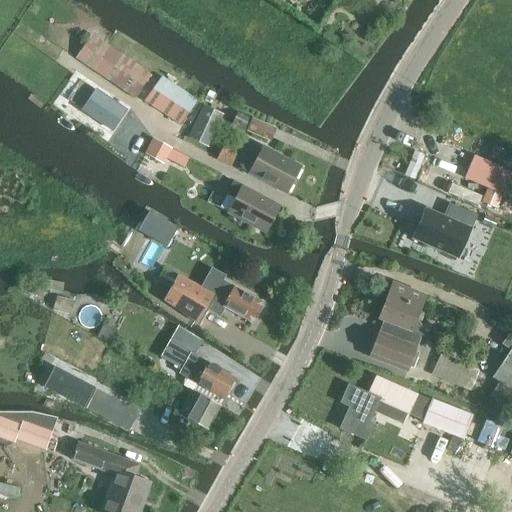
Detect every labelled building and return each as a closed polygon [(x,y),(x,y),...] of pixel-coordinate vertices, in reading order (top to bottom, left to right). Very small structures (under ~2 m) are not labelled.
[(135,99),(152,74),(92,33),(75,59),(135,99)] [(197,101),(160,75),(143,100),(180,125),(197,101)] [(96,87),(82,109),(111,129),(126,108),(96,87)] [(209,90),(204,99),(211,103),(216,94),(209,90)] [(203,104),(188,136),(207,145),(222,113),(203,104)] [(275,128),(236,112),(232,123),(255,133),(271,140),(275,128)] [(153,139),(144,155),(160,163),(164,162),(165,159),(183,168),(188,157),(153,139)] [(224,145),(218,159),(231,165),(237,151),(224,145)] [(256,164),(255,163),(244,159),(240,168),(248,173),(256,177),(287,192),(301,165),(265,146),(256,164)] [(503,194),(511,172),(511,171),(474,155),(465,178),(503,194)] [(233,181),(227,194),(235,198),(228,212),(255,227),(266,232),(280,205),(241,185),(233,181)] [(486,188),(480,200),(496,207),(501,194),(486,188)] [(511,198),(503,195),(498,208),(511,213),(511,198)] [(425,208),(412,238),(457,258),(470,230),(471,230),(477,216),(454,205),(448,218),(443,216),(425,208)] [(170,239),(177,227),(147,211),(136,231),(148,237),(153,229),(170,239)] [(482,223),(495,229),(498,222),(485,216),(482,223)] [(178,275),(164,300),(200,325),(207,310),(219,317),(224,308),(251,323),(255,316),(263,302),(255,298),(222,280),(214,295),(202,288),(178,275)] [(378,319),(383,321),(412,332),(412,331),(421,335),(422,333),(422,331),(421,329),(420,327),(419,325),(417,323),(416,322),(426,296),(392,283),(378,319)] [(57,297),(53,310),(68,315),(72,301),(57,297)] [(407,372),(421,335),(412,331),(412,332),(383,321),(379,332),(369,357),(407,372)] [(490,396),(492,406),(511,413),(511,334),(509,333),(502,344),(511,350),(492,378),(498,382),(490,396)] [(235,379),(198,358),(170,341),(161,357),(182,369),(179,373),(196,383),(196,384),(203,388),(224,399),(235,379)] [(432,375),(471,390),(479,372),(449,360),(441,356),(432,375)] [(55,366),(45,386),(84,407),(94,387),(55,366)] [(27,372),(24,382),(35,385),(37,375),(27,372)] [(350,407),(341,428),(365,439),(372,424),(368,423),(378,401),(407,414),(425,422),(433,402),(416,395),(378,377),(370,396),(349,386),(341,403),(350,407)] [(87,408),(129,430),(138,412),(96,390),(87,408)] [(213,401),(193,390),(180,414),(176,412),(170,422),(183,429),(188,419),(207,429),(220,405),(213,401)] [(465,440),(474,416),(434,400),(433,402),(425,422),(424,424),(465,440)] [(45,451),(57,418),(32,412),(0,412),(0,438),(14,444),(15,440),(45,451)] [(470,436),(503,447),(511,425),(477,414),(470,436)] [(454,437),(450,450),(456,452),(458,452),(462,441),(462,440),(454,437)] [(456,452),(456,454),(470,459),(474,445),(462,441),(458,452),(456,452)] [(140,466),(78,443),(72,460),(113,475),(99,511),(138,511),(143,499),(145,500),(151,483),(136,478),(140,466)]
